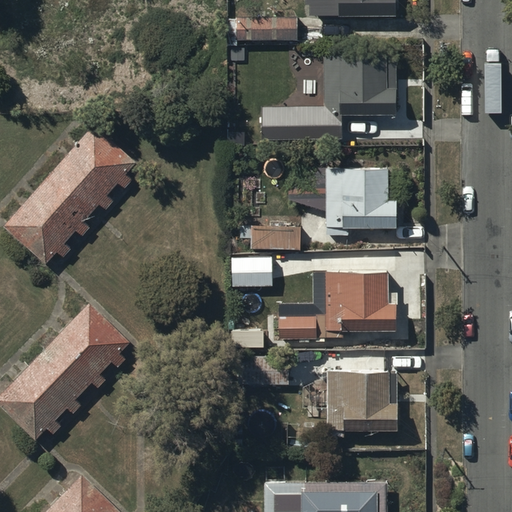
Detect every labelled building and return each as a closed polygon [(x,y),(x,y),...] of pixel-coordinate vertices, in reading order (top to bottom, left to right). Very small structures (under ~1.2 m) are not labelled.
[(323,0),(324,24),(342,24),(342,19),(398,19),(398,0),(323,0)] [(298,44),(298,20),(237,20),(237,43),(298,44)] [(397,58),(324,59),(325,120),(398,119),(397,58)] [(312,144),(312,119),(271,119),(271,144),(312,144)] [(96,128),(93,131),(5,229),(46,266),(57,255),(63,260),(71,251),(66,246),(77,234),(82,238),(90,229),(85,224),(101,207),(106,211),(112,204),(107,199),(119,186),(125,191),(133,182),(127,177),(138,166),(96,128)] [(391,205),(390,173),(327,173),(328,229),(345,229),(345,233),(399,233),(399,205),(391,205)] [(253,252),(302,252),(301,229),(253,229),(253,252)] [(399,308),(390,308),(389,275),(326,275),(327,337),(399,336),(399,308)] [(68,412),(73,416),(81,407),(76,403),(94,385),(98,389),(106,381),(101,377),(113,364),(118,369),(126,360),(121,356),(130,346),(89,307),(0,400),(0,408),(37,444),(48,432),(53,437),(62,428),(58,423),(68,412)] [(241,388),(289,387),(289,357),(241,358),(241,388)] [(392,374),(328,374),(328,379),(304,390),(304,411),(329,411),(329,435),(400,435),(400,407),(392,407),(392,374)] [(121,511),(82,476),(47,511),(121,511)] [(378,511),(379,496),(276,496),(275,511),(378,511)]
